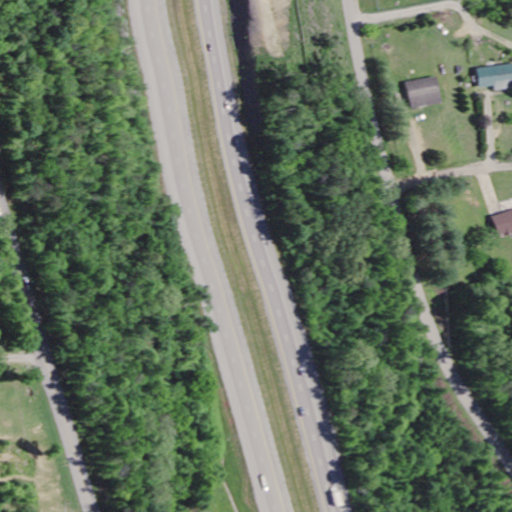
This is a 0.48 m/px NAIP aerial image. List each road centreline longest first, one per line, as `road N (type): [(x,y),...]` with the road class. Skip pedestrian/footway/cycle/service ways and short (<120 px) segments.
road 1 (motorway): [(326,511),(251,228),(207,0)]
road 2 (motorway): [(165,0),(213,250),(283,511)]
road 3 (residential): [(511,469),(456,383),(417,290),(354,0)]
road 4 (secondary): [(91,511),(0,182)]
road 5 (residential): [(390,188),(511,166)]
